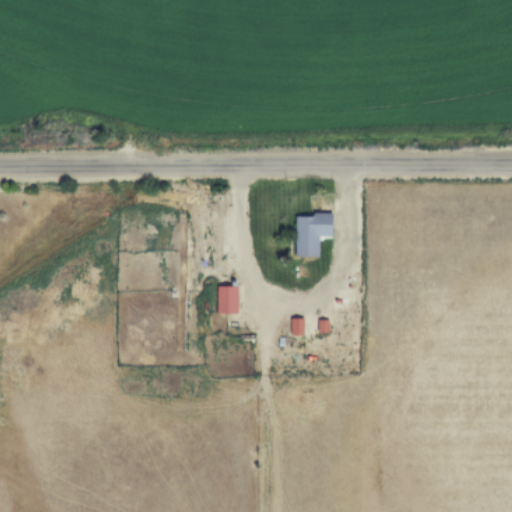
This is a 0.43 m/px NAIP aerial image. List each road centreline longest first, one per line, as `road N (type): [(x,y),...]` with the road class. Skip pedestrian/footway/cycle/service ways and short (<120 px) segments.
road 1 (residential): [(0,162),(511,160)]
road 2 (track): [(238,162),(244,265),(270,302),(302,306),(339,282),(349,245),(347,161)]
